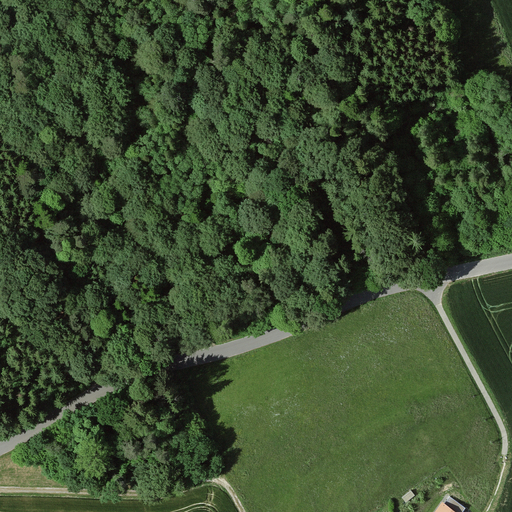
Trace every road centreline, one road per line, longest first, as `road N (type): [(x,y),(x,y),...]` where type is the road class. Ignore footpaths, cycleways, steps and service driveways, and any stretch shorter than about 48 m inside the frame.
road 1 (unclassified): [(0,447),(131,374),(228,350),(374,290),(511,260)]
road 2 (track): [(0,488),(150,491),(211,478),(227,487),(241,511)]
road 3 (track): [(504,454),(500,424),(426,279)]
